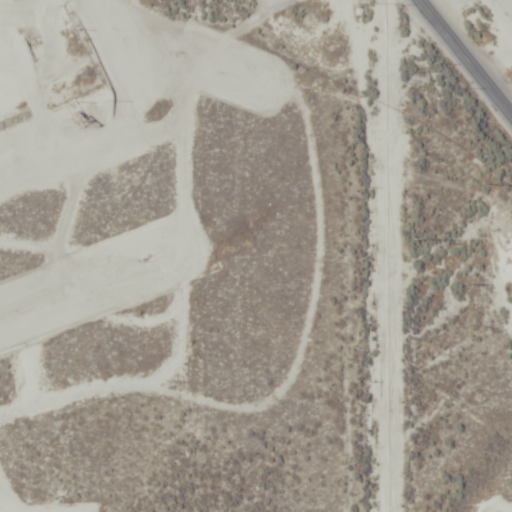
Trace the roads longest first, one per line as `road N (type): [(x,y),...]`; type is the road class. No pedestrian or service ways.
road 1 (residential): [(369,0),(376,511)]
road 2 (residential): [(0,111),(185,0)]
road 3 (primary): [(511,122),(413,0)]
